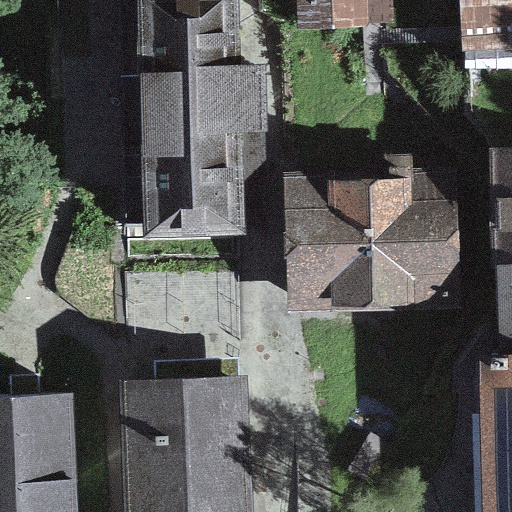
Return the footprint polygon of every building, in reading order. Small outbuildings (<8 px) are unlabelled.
[(239,0),(139,0),(146,225),(249,222),(246,118),(268,117),(266,48),(241,49),(239,0)] [(300,0),(301,24),(368,22),(368,19),(393,19),(392,0),(300,0)] [(511,0),(471,0),(474,47),(511,45),(511,0)] [(511,511),(511,143),(498,144),(505,342),(482,343),(487,511),(511,511)] [(458,161),(285,166),(289,304),(462,299),(458,161)] [(255,511),(249,365),(120,370),(126,511),(74,511),(69,383),(0,385),(0,511),(255,511)]
